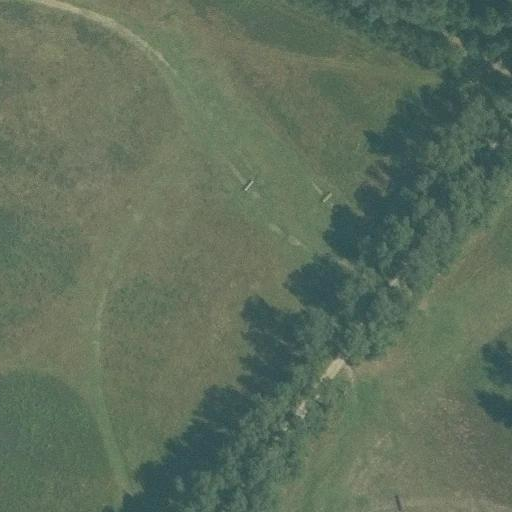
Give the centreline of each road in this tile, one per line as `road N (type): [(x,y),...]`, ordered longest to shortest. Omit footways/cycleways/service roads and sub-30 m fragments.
road 1 (track): [(229,511),(511,128)]
road 2 (track): [(511,305),(315,511)]
road 3 (track): [(449,511),(394,433),(350,347)]
road 4 (track): [(355,355),(352,406),(322,500)]
